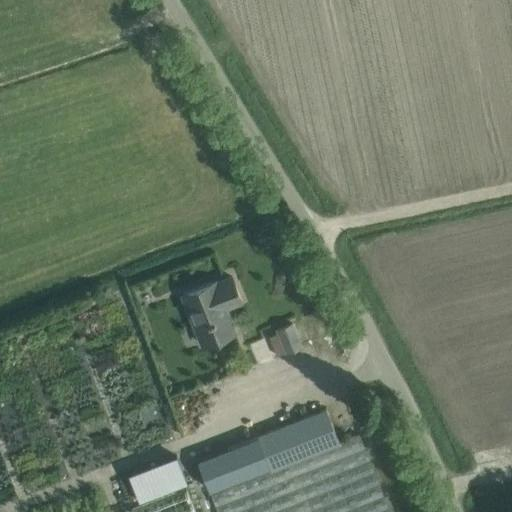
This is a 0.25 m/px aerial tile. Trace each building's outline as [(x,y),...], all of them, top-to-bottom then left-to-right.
[(182,292),(182,293),(202,343),(238,329),(228,304),(241,299),(232,275),(215,282),(214,279),(182,292)] [(138,296),(131,299),(137,311),(144,308),(182,293),(176,280),(138,296)] [(277,328),(278,330),(268,334),(276,353),(285,349),(286,350),(301,344),(292,322),(277,328)] [(195,458),(210,490),(341,440),(323,405),(195,458)] [(341,440),(210,490),(218,511),(390,511),(359,433),(341,440)] [(186,481),(175,454),(129,472),(139,500),(186,481)] [(194,511),(185,487),(121,511),(194,511)]
